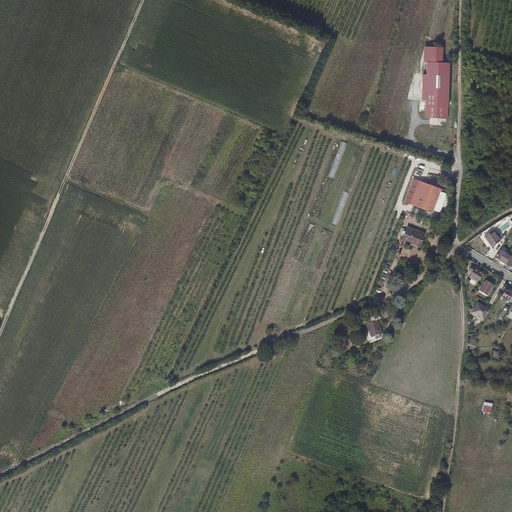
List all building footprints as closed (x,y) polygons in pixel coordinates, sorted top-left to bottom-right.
[(430,64),(443,65),(443,49),(430,49),(430,64)] [(450,65),(443,65),(430,64),(428,64),(426,95),(449,96),(450,65)] [(415,180),(441,189),(444,182),(418,172),(415,180)] [(405,200),(432,212),(441,189),(415,180),(413,179),(405,200)] [(402,240),(420,248),(423,239),(422,238),(424,232),(408,226),(402,240)] [(493,229),(485,235),(493,246),(501,240),(493,229)] [(478,245),(483,238),(479,236),(474,243),(478,245)] [(501,263),(505,265),(511,255),(505,252),(508,248),(504,245),(496,257),(503,261),(501,263)] [(484,271),(480,268),(475,275),(479,278),(484,271)] [(486,280),(480,289),(488,294),(493,285),(486,280)] [(511,292),(506,289),(501,296),(508,300),(511,294),(511,292)] [(479,301),(472,311),(484,318),(490,308),(479,301)] [(376,320),(366,324),(371,337),(381,333),(376,320)] [(491,413),(492,402),(484,401),(482,411),(491,413)]
